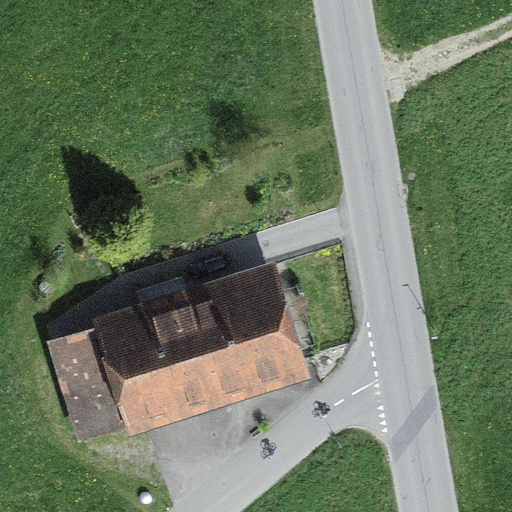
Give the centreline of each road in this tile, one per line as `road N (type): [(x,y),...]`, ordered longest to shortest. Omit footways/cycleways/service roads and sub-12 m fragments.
road 1 (tertiary): [(431,511),(341,0)]
road 2 (track): [(359,98),(511,25)]
